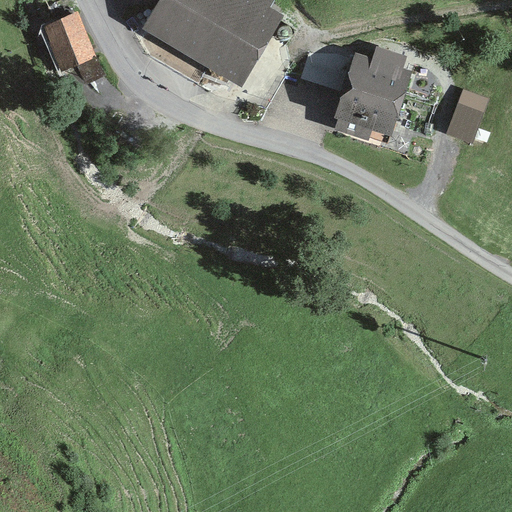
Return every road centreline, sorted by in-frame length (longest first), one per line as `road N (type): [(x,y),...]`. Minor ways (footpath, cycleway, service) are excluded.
road 1 (unclassified): [(84,0),(98,29),(152,90),(188,113),(345,167),(511,275)]
road 2 (track): [(278,140),(317,39),(511,0)]
